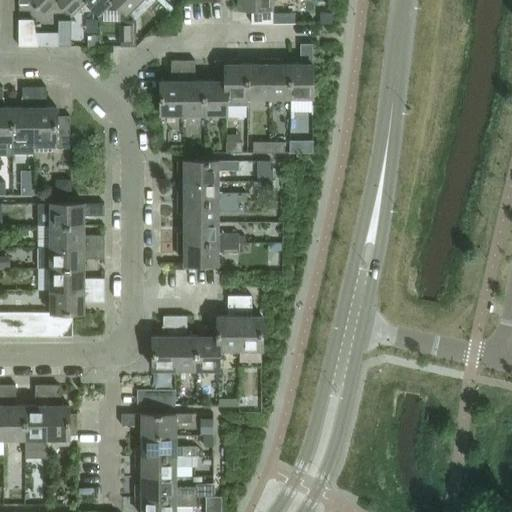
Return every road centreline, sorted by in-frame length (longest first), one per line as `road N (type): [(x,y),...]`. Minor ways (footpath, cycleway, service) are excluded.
road 1 (residential): [(107,358),(120,358),(134,305),(129,141),(107,105)]
road 2 (residential): [(107,105),(151,59),(191,43),(309,34)]
road 3 (tertiary): [(359,327),(383,203),(388,119)]
road 4 (tertiary): [(388,119),(338,323)]
road 5 (tertiary): [(338,323),(304,455),(274,511)]
road 6 (tertiary): [(301,511),(336,432),(359,327)]
road 7 (residential): [(498,358),(359,327)]
road 8 (residential): [(109,500),(107,358)]
